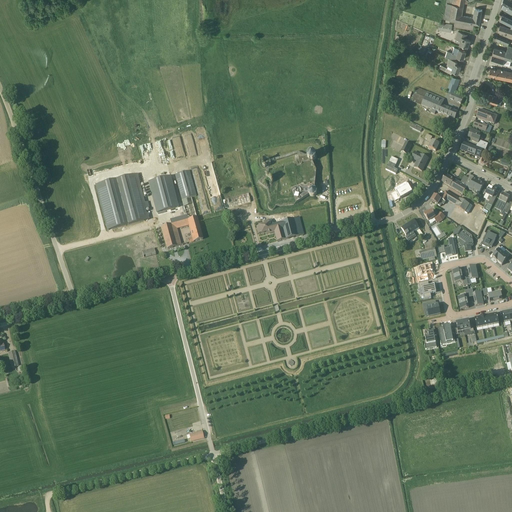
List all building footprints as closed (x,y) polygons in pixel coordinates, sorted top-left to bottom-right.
[(468,1),(467,0),(452,0),(451,4),(447,3),(444,19),(455,21),(454,27),(473,30),(474,24),(479,25),(482,10),(475,8),(473,17),(464,16),(461,16),(464,3),(467,4),(468,1)] [(511,2),(508,0),(502,0),(501,4),(503,4),(501,9),(511,14),(511,2)] [(511,25),(510,28),(511,28),(511,19),(502,15),(499,20),(506,24),(508,23),(511,25)] [(452,25),(440,23),(438,30),(451,32),(452,25)] [(511,36),(511,34),(511,28),(510,28),(500,25),(498,32),(511,36)] [(463,38),(464,34),(465,34),(458,31),(455,38),(460,40),(459,44),(467,47),(470,40),(463,38)] [(428,48),(431,41),(430,41),(432,37),(429,36),(428,40),(425,38),(422,45),(428,48)] [(497,37),(496,41),(507,45),(508,46),(509,41),(500,38),(497,37)] [(428,48),(422,45),(419,44),(416,51),(425,55),(428,48)] [(511,47),(508,46),(507,48),(506,52),(494,48),(492,55),(511,60),(511,47)] [(466,52),(458,49),(454,47),(452,53),(447,51),(445,57),(449,58),(455,61),(456,57),(463,59),(466,52)] [(504,59),(492,56),(490,61),(502,65),(504,59)] [(457,61),(455,61),(449,58),(446,66),(448,66),(447,68),(441,65),(439,67),(450,74),(452,71),(458,73),(461,66),(456,64),(457,61)] [(511,71),(497,69),(497,70),(490,69),(489,75),(495,77),(495,78),(511,80),(511,71)] [(444,100),(437,97),(427,92),(417,88),(411,101),(432,110),(431,113),(435,115),(436,112),(443,114),(443,115),(455,119),(458,113),(442,107),(444,100)] [(463,99),(455,96),(452,94),(450,100),(461,105),(463,99)] [(502,99),(499,98),(489,95),(487,101),(492,103),(492,104),(496,105),(497,104),(500,105),(502,99)] [(497,117),(490,114),(479,110),(476,118),(494,125),(497,117)] [(488,126),(475,121),(473,127),(485,132),(488,126)] [(411,124),(410,127),(420,133),(422,129),(411,124)] [(488,145),(479,141),(480,138),(478,137),(480,133),(471,130),(468,138),(474,140),(473,142),(478,144),(476,147),(485,151),(488,145)] [(439,144),(432,141),(434,138),(427,135),(424,140),(426,141),(424,146),(430,148),(430,149),(436,151),(439,144)] [(411,146),(406,143),(401,152),(407,155),(411,146)] [(463,143),(460,150),(475,156),(476,155),(480,157),(483,151),(463,143)] [(307,155),(307,156),(307,157),(307,158),(305,157),(299,158),(300,184),(291,188),(296,202),(296,203),(309,195),(311,196),(312,196),(314,196),(315,196),(316,195),(316,194),(317,193),(317,191),(316,191),(316,189),(314,188),(316,170),(312,161),(313,161),(316,158),(316,155),(313,152),(310,152),(307,155)] [(428,159),(421,155),(420,156),(415,153),(412,159),(418,162),(414,168),(422,172),(425,166),(424,166),(425,164),(428,159)] [(391,157),(384,169),(394,175),(396,171),(393,169),(397,161),(391,157)] [(196,197),(189,171),(177,175),(175,175),(176,177),(182,201),(182,200),(182,201),(191,198),(196,197)] [(145,209),(146,209),(149,208),(147,202),(145,203),(143,203),(136,175),(96,185),(108,231),(148,220),(145,209)] [(446,175),(441,182),(443,183),(463,195),(467,188),(464,186),(446,175)] [(169,177),(149,182),(157,213),(172,209),(171,204),(176,203),(169,177)] [(466,183),(464,186),(467,188),(473,192),(474,190),(480,193),(482,189),(484,184),(473,179),(472,181),(468,179),(466,183)] [(406,183),(399,187),(400,190),(391,195),(395,202),(407,196),(405,193),(410,190),(406,183)] [(485,195),(484,198),(490,201),(488,204),(492,206),(493,203),(497,196),(494,195),(496,191),(489,187),(485,195)] [(434,195),(431,201),(438,205),(441,207),(442,204),(444,205),(447,200),(456,206),(455,207),(465,212),(468,214),(473,206),(469,205),(460,199),(459,200),(446,192),(441,200),(435,196),(434,195)] [(249,194),(223,200),(225,208),(251,202),(249,194)] [(497,204),(495,209),(501,212),(503,209),(503,208),(504,208),(509,197),(502,194),(499,200),(497,204)] [(503,217),(501,220),(503,221),(507,214),(510,209),(510,210),(510,209),(511,208),(511,209),(511,203),(510,203),(506,211),(503,217)] [(428,212),(424,214),(428,221),(433,219),(436,223),(439,222),(440,223),(443,220),(445,217),(440,213),(438,216),(435,217),(431,211),(428,213),(428,212)] [(203,240),(196,218),(161,227),(167,250),(182,246),(180,237),(179,238),(176,229),(189,225),(193,238),(188,240),(189,244),(203,240)] [(299,218),(281,222),(280,218),(271,220),(271,219),(268,220),(269,223),(257,226),(259,234),(267,232),(267,234),(275,232),(277,241),(278,242),(304,235),(299,218)] [(401,228),(406,237),(410,244),(418,239),(418,238),(420,237),(416,231),(419,229),(414,220),(409,224),(402,229),(401,228)] [(461,232),(458,238),(459,238),(466,244),(464,246),(464,247),(465,253),(472,252),(471,249),(471,247),(473,244),(473,241),(473,240),(464,234),(461,232)] [(482,245),(481,245),(482,246),(484,246),(485,247),(485,246),(488,248),(489,249),(490,247),(491,247),(492,248),(492,247),(497,237),(497,236),(496,236),(494,235),(493,237),(489,235),(487,234),(486,234),(482,245)] [(440,249),(438,249),(439,254),(445,253),(446,257),(447,257),(450,256),(449,256),(452,256),(456,255),(453,238),(448,239),(449,248),(445,249),(444,246),(441,247),(441,248),(440,249)] [(497,253),(492,258),(497,262),(504,254),(499,250),(501,248),(498,246),(494,251),(497,253)] [(154,249),(142,252),(144,258),(156,255),(154,249)] [(435,249),(419,253),(421,261),(428,259),(435,258),(437,257),(435,250),(435,249)] [(504,254),(497,262),(502,266),(509,258),(504,254)] [(414,274),(416,282),(430,278),(429,272),(433,271),(431,263),(416,266),(418,273),(414,274)] [(470,278),(466,279),(468,285),(471,285),(470,280),(478,278),(476,266),(467,267),(470,278)] [(461,269),(452,270),(455,283),(463,282),(463,279),(461,269)] [(428,282),(419,284),(420,289),(422,289),(424,298),(424,299),(431,298),(431,294),(434,293),(436,293),(436,291),(437,290),(436,285),(435,286),(435,285),(429,286),(428,282)] [(487,289),(483,290),(484,296),(488,296),(490,302),(502,300),(501,292),(488,294),(487,289)] [(473,294),(473,297),(476,307),(484,305),(481,292),(473,294)] [(466,295),(458,297),(461,310),(469,308),(467,298),(466,295)] [(433,302),(423,305),(424,310),(428,309),(429,317),(440,314),(438,305),(436,305),(433,306),(433,302)] [(468,320),(462,321),(464,331),(465,331),(470,330),(471,332),(474,332),(473,326),(470,326),(468,320)] [(457,329),(454,330),(456,335),(465,334),(465,331),(464,331),(462,321),(456,323),(457,329)] [(441,335),(439,335),(441,342),(446,341),(446,343),(452,342),(452,343),(455,342),(454,335),(451,335),(450,334),(451,334),(449,326),(442,328),(442,329),(440,329),(440,332),(441,335)] [(429,329),(424,330),(425,333),(424,334),(427,344),(427,345),(429,344),(429,349),(437,348),(434,336),(436,336),(435,329),(434,329),(434,330),(432,330),(431,330),(432,332),(432,333),(430,333),(430,332),(429,329)] [(15,351),(8,353),(12,368),(18,366),(15,351)] [(431,392),(431,387),(436,387),(435,379),(424,380),(426,393),(431,392)] [(202,432),(189,435),(191,442),(204,439),(202,432)]
